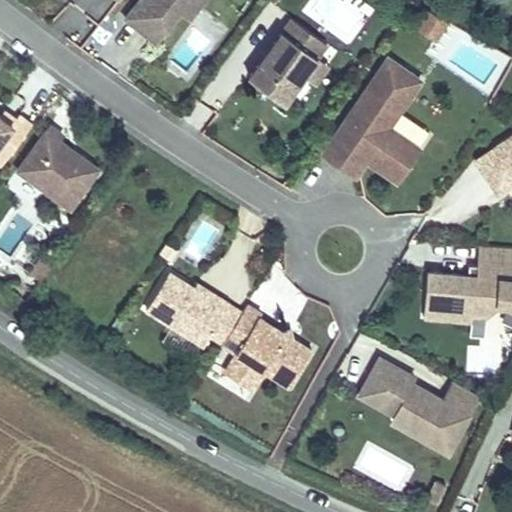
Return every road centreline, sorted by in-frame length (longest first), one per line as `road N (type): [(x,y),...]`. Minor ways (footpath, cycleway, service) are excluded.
road 1 (residential): [(343,246),(73,69),(0,8)]
road 2 (tertiary): [(0,326),(154,422),(335,511)]
